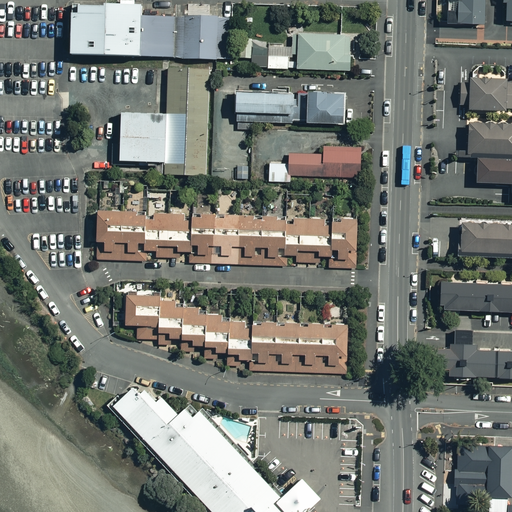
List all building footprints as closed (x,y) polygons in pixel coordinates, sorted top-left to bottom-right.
[(478,0),(442,0),(442,29),(478,30),(478,0)] [(511,23),(511,0),(500,0),(500,5),(503,6),(503,24),(511,23)] [(144,60),(233,62),(234,21),(145,19),(145,12),(75,10),(75,14),(74,61),(144,62),(144,60)] [(298,31),(298,39),(292,39),(291,52),(297,52),(296,68),(349,71),(351,34),(298,31)] [(288,67),(289,49),(267,48),(268,43),(251,42),(251,38),(240,38),(239,56),(250,56),(250,65),(288,67)] [(113,146),(113,166),(167,168),(167,178),(208,180),(211,73),(170,72),(169,119),(123,117),(122,146),(113,146)] [(505,78),(468,78),(468,82),(459,82),(459,108),(511,107),(511,82),(505,83),(505,78)] [(292,91),(235,91),(235,129),(250,129),(250,121),(292,121),(292,91)] [(342,92),(306,91),(305,121),(341,121),(342,92)] [(511,122),(467,121),(467,150),(511,151),(511,122)] [(358,176),(359,147),(322,146),(322,153),(288,152),(288,162),(268,161),(268,181),(291,181),(291,176),(358,176)] [(511,156),(474,155),(473,183),(511,184),(510,200),(511,200),(511,156)] [(99,210),(96,210),(95,258),(98,258),(145,260),(146,248),(156,249),(156,256),(179,257),(179,250),(189,250),(189,262),(288,265),(289,253),(296,254),(295,261),(317,262),(318,254),(328,255),(328,266),(355,267),(356,218),(99,210)] [(511,220),(460,219),(459,251),(511,252),(511,220)] [(511,283),(440,280),(439,307),(511,309),(511,283)] [(161,294),(125,293),(124,323),(137,324),(137,338),(158,339),(158,343),(170,344),(170,337),(181,337),(181,350),(192,350),(192,344),(214,344),(214,351),(238,351),(237,357),(249,358),(249,370),(345,372),(346,323),(250,320),(250,317),(220,317),(220,314),(206,313),(207,306),(173,305),(173,299),(161,299),(161,294)] [(511,349),(476,348),(476,341),(472,341),(473,328),(453,327),(452,340),(426,339),(425,365),(446,366),(446,373),(511,375),(511,349)] [(151,398),(135,381),(111,404),(212,511),(303,511),(321,496),(300,474),(282,490),(280,495),(190,400),(181,408),(162,388),(151,398)] [(487,495),(510,496),(511,445),(457,444),(457,468),(454,468),(454,495),(487,495)] [(510,511),(510,496),(487,495),(487,511),(510,511)]
